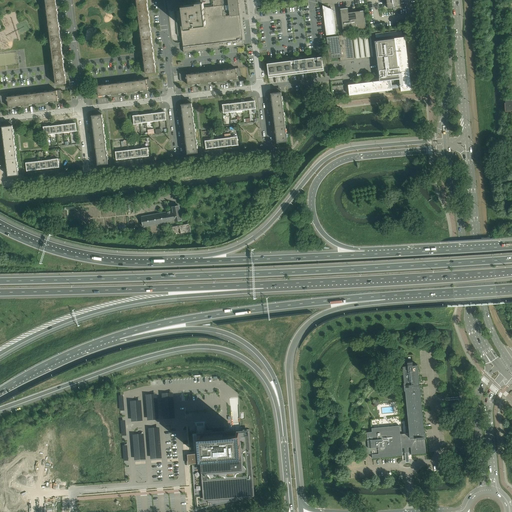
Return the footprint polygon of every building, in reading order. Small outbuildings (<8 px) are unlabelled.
[(146,0),(136,0),(137,8),(148,7),(146,0)] [(214,6),(203,8),(202,2),(195,3),(195,4),(181,6),(182,10),(176,11),(177,21),(180,21),(182,39),(183,42),(184,53),(244,45),(240,15),(239,11),(238,1),(238,0),(212,0),(213,2),(213,5),(214,6)] [(386,0),(387,8),(393,7),(393,9),(394,9),(394,10),(395,10),(396,9),(396,8),(396,7),(400,6),(399,0),(386,0)] [(46,3),(48,19),(58,18),(56,2),(46,3)] [(333,10),(330,9),(323,6),(326,35),(336,34),(333,10)] [(137,8),(139,24),(150,23),(148,7),(137,8)] [(358,27),(358,30),(366,29),(364,11),(356,11),(356,9),(348,10),(348,8),(340,9),(343,29),(358,27)] [(48,19),(50,36),(60,34),(58,18),(48,19)] [(150,23),(139,24),(141,41),(152,39),(150,23)] [(60,34),(50,36),(52,52),(62,51),(60,34)] [(340,57),(341,61),(354,59),(351,34),(327,37),(329,59),(340,57)] [(375,41),(374,41),(374,42),(375,42),(375,47),(376,53),(377,58),(376,58),(376,59),(377,59),(377,64),(378,70),(379,75),(378,75),(379,76),(379,80),(379,81),(348,85),(349,95),(392,90),(392,88),(400,87),(401,91),(411,90),(405,37),(394,38),(374,41),(375,41)] [(141,41),(143,57),(154,56),(152,39),(141,41)] [(62,51),(52,52),(54,68),(64,67),(62,51)] [(154,56),(143,57),(145,74),(156,72),(154,56)] [(64,67),(54,68),(56,85),(66,83),(64,67)] [(219,70),(221,81),(237,79),(237,78),(239,78),(240,78),(240,77),(240,76),(240,74),(240,73),(240,72),(240,70),(239,69),(238,68),(236,69),(236,68),(235,68),(219,70)] [(203,72),(204,83),(220,81),(221,81),(219,70),(203,72)] [(204,83),(203,72),(203,73),(187,75),(187,74),(186,71),(179,72),(180,81),(187,80),(188,85),(192,84),(204,83)] [(130,81),(131,92),(147,90),(148,90),(148,89),(150,89),(150,88),(151,87),(151,86),(151,84),(150,83),(150,81),(149,80),(149,79),(147,80),(147,79),(146,79),(146,80),(130,82),(130,81)] [(114,83),(113,83),(115,94),(131,92),(130,81),(130,82),(114,84),(114,83)] [(115,94),(113,83),(113,84),(97,86),(97,85),(97,86),(98,96),(99,96),(115,94)] [(273,110),(283,108),(281,92),(280,90),(281,89),(279,89),(278,89),(277,89),(275,89),(274,89),(273,89),(272,90),(271,91),(271,93),(271,94),(272,100),(271,100),(272,103),(273,110)] [(40,93),(41,103),(42,103),(57,101),(58,101),(60,100),(61,99),(61,98),(61,97),(61,95),(61,94),(60,93),(60,91),(59,90),(59,91),(57,91),(57,90),(56,91),(40,93)] [(25,105),(24,95),(8,97),(7,93),(0,94),(1,103),(8,103),(9,107),(25,105)] [(24,95),(25,105),(41,103),(40,93),(24,95)] [(511,99),(505,100),(505,103),(502,103),(503,111),(506,111),(509,114),(510,113),(511,114),(511,113),(511,112),(511,111),(511,99)] [(183,121),(194,119),(192,103),(191,103),(191,101),(191,100),(190,100),(188,100),(187,100),(186,100),(185,100),(183,100),(182,101),(181,102),(181,104),(181,105),(182,111),(182,114),(183,121)] [(275,126),(285,125),(283,108),(273,110),(274,117),(273,117),(274,119),(275,126)] [(94,132),(104,131),(102,114),(101,112),(102,112),(100,111),(99,111),(98,111),(96,111),(95,111),(94,112),(93,112),(91,113),(92,113),(92,115),(92,116),(93,122),(92,122),(93,125),(94,132)] [(194,119),(183,121),(184,128),(184,130),(185,137),(196,136),(194,119)] [(4,143),(14,142),(12,125),(12,123),(11,122),(9,122),(8,122),(7,122),(5,122),(4,123),(3,123),(2,124),(2,126),(2,127),(3,134),(3,136),(4,143)] [(285,125),(275,126),(276,133),(275,133),(276,135),(276,138),(277,143),(277,142),(287,141),(285,125)] [(96,148),(106,147),(104,131),(94,132),(95,139),(94,139),(95,141),(96,148)] [(196,136),(185,137),(186,144),(186,147),(186,146),(187,149),(187,154),(188,154),(188,153),(197,152),(198,152),(196,136)] [(6,159),(16,158),(14,142),(4,143),(5,150),(5,153),(6,159)] [(106,147),(96,148),(97,155),(96,155),(97,158),(97,160),(98,165),(108,163),(108,164),(106,147)] [(16,158),(6,159),(7,166),(7,169),(8,171),(7,171),(8,176),(9,176),(18,175),(19,175),(16,158)] [(182,220),(179,206),(173,207),(173,211),(142,217),(143,226),(182,220)] [(192,236),(190,224),(172,227),(174,239),(192,236)] [(409,433),(400,434),(399,425),(371,428),(372,432),(366,432),(368,448),(371,447),(372,458),(402,455),(401,448),(404,448),(405,452),(408,452),(408,447),(411,447),(411,455),(426,453),(425,438),(426,438),(425,434),(425,433),(424,433),(420,385),(419,385),(419,383),(418,365),(413,365),(412,362),(407,362),(408,366),(403,366),(404,382),(404,383),(404,390),(405,390),(409,433)] [(198,447),(198,449),(200,449),(201,452),(194,452),(198,509),(208,507),(258,496),(253,427),(240,428),(199,432),(200,447),(198,447)]
